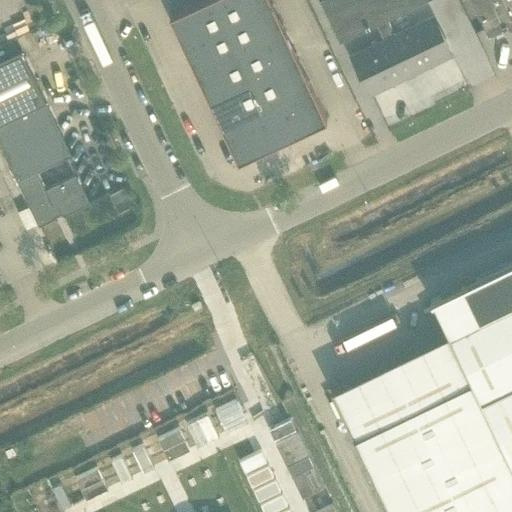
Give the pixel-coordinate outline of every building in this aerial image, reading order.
[(227,23),(216,0),(201,0),(169,15),(183,44),(227,23)] [(270,0),(216,0),(227,23),(272,3),(270,0)] [(421,0),(320,0),(339,39),(374,23),(386,17),(421,0)] [(511,0),(470,0),(487,35),(488,34),(511,22),(511,0)] [(272,3),(227,23),(241,52),(285,31),(272,3)] [(374,23),(383,40),(352,55),(369,92),(403,75),(402,72),(449,49),(433,16),(394,35),(386,17),(374,23)] [(227,23),(183,44),(196,72),(241,52),(227,23)] [(285,31),(241,52),(254,80),(298,59),(285,31)] [(45,188),(37,171),(71,155),(20,49),(0,58),(0,146),(25,198),(45,188)] [(241,52),(196,72),(209,101),(254,80),(241,52)] [(298,59),(254,80),(267,108),(281,101),(311,87),(298,59)] [(267,108),(254,80),(209,101),(223,129),(253,115),(267,108)] [(326,119),(311,87),(281,101),(296,133),(326,119)] [(281,101),(267,108),(253,115),(267,147),(296,133),(281,101)] [(253,115),(223,129),(237,161),(267,147),(253,115)] [(45,188),(25,198),(38,225),(62,214),(62,215),(89,202),(76,174),(45,188)] [(126,185),(110,194),(119,212),(135,203),(126,185)] [(511,511),(511,261),(430,301),(431,302),(433,301),(448,333),(331,389),(390,511),(511,511)]
